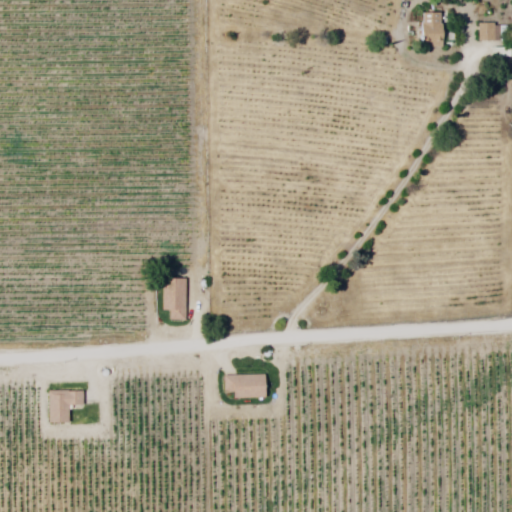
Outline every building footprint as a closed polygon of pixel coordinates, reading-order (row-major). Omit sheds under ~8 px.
[(424,24),(423,14),(441,14),(443,51),(422,52),(421,24),(424,24)] [(479,25),(495,25),(496,43),(479,43),(479,25)] [(491,49),(510,50),(510,59),(490,58),(491,49)] [(162,279),(187,279),(187,321),(171,321),(171,310),(163,311),(162,279)] [(224,376),(266,375),(267,398),(235,399),(234,391),(225,392),(224,376)] [(47,392),(85,391),(85,406),(69,406),(69,424),(48,424),(47,392)]
